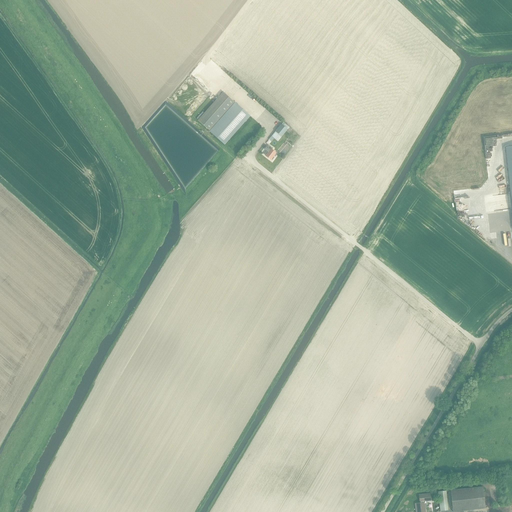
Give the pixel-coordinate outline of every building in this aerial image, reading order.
[(197,120),(225,144),(250,116),(222,92),(197,120)] [(271,136),(277,142),(289,128),(283,122),(271,136)] [(276,153),(271,149),(270,149),(266,146),(264,149),(268,152),(265,156),(270,160),(271,159),(272,160),(274,157),(273,156),(276,153)] [(451,491),(453,511),(486,508),(483,487),(451,491)] [(440,492),(442,511),(449,510),(446,491),(440,492)] [(416,504),(416,511),(424,511),(424,503),(426,503),(426,501),(430,501),(429,494),(419,495),(421,504),(416,504)]
